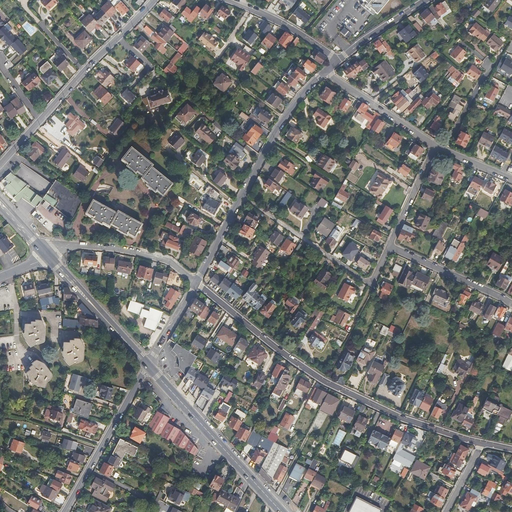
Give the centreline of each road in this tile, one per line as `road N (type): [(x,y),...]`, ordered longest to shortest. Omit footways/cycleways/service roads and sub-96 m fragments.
road 1 (residential): [(482,443),(326,382),(196,282)]
road 2 (residential): [(155,0),(0,164)]
road 3 (primary): [(282,511),(148,365)]
road 4 (residential): [(390,245),(373,280),(363,280),(242,197)]
road 5 (residential): [(64,511),(148,365)]
road 6 (residential): [(46,255),(67,245),(115,248),(169,262),(196,282)]
road 7 (tertiary): [(326,71),(280,124),(242,197)]
road 8 (primary): [(148,365),(46,255)]
road 9 (residential): [(390,245),(511,302)]
road 10 (residential): [(435,144),(326,71)]
road 11 (residential): [(337,62),(305,36),(227,0)]
